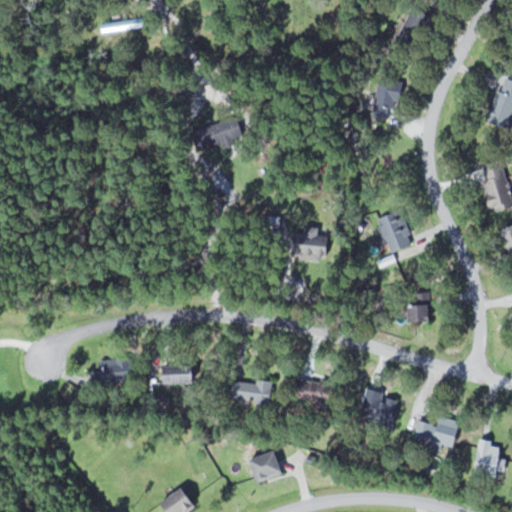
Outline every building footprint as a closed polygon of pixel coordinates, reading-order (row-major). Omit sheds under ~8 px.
[(434,15),(416,6),(397,43),(416,52),(434,15)] [(152,25),(151,16),(102,24),(104,33),(152,25)] [(511,78),(507,77),(492,122),(511,128),(511,78)] [(407,81),(380,78),(376,119),(390,120),(392,103),(404,104),(407,81)] [(238,144),(236,138),(246,135),(240,116),(201,129),(207,148),(225,142),(227,148),(238,144)] [(511,207),(511,185),(505,161),(484,166),(496,212),(511,207)] [(381,218),(393,253),(417,245),(405,209),(381,218)] [(433,322),(433,292),(413,292),(413,322),(433,322)] [(102,360),(103,370),(94,372),(96,385),(137,380),(134,357),(102,360)] [(166,364),(166,383),(198,383),(198,364),(166,364)] [(343,409),(348,385),(302,376),(297,399),(343,409)] [(276,382),(235,378),(233,399),(274,403),(276,382)] [(395,428),(402,397),(369,389),(361,420),(395,428)] [(440,425),(421,420),(417,436),(458,447),(464,422),(442,416),(440,425)] [(502,441),(479,443),(482,476),(508,474),(506,457),(503,458),(502,441)] [(287,473),(280,451),(253,460),(260,482),(287,473)] [(189,511),(199,506),(187,487),(162,504),(167,511),(189,511)]
